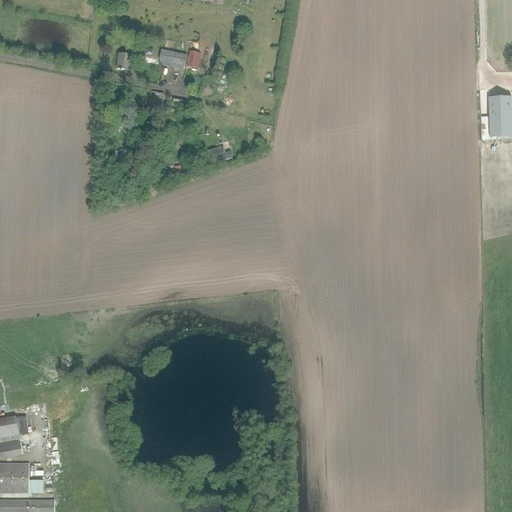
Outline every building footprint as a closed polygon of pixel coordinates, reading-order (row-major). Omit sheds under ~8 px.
[(197,69),(200,54),(189,52),(188,56),(161,51),(159,61),(197,69)] [(116,70),(133,71),(134,61),(130,61),(131,55),(118,54),(116,70)] [(159,115),(163,94),(150,92),(146,112),(159,115)] [(489,98),(488,98),(489,138),(491,138),(490,130),(503,129),(503,135),(511,134),(511,138),(511,137),(511,109),(511,97),(510,97),(510,100),(489,101),(489,98)] [(233,145),(211,150),(214,163),(236,158),(233,145)] [(0,419),(0,459),(23,455),(19,435),(27,434),(25,416),(16,417),(0,419)] [(29,464),(0,463),(0,493),(42,494),(42,481),(29,481),(29,464)] [(54,511),(54,501),(0,500),(0,511),(54,511)]
